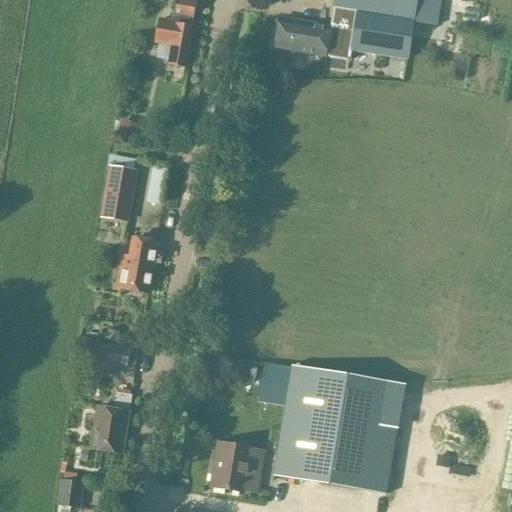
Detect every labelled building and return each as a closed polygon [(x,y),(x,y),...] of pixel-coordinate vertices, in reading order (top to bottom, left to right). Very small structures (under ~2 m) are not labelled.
[(176,0),(175,14),(174,21),(158,18),(153,44),(173,47),(170,64),(185,67),(192,29),(194,18),(197,1),(196,0),(176,0)] [(332,27),(330,27),(280,18),(275,49),(325,58),(350,61),(351,52),(408,61),(417,0),(336,0),(335,8),(332,27)] [(464,17),(487,23),(490,10),(467,5),(464,17)] [(116,134),(133,142),(140,126),(123,118),(116,134)] [(109,166),(100,219),(128,224),(138,171),(109,166)] [(156,244),(140,241),(130,240),(128,256),(119,255),(114,290),(131,292),(147,295),(156,244)] [(292,367),(273,477),(386,495),(405,386),(292,367)] [(116,394),(113,411),(98,409),(92,449),(122,454),(129,414),(132,396),(116,394)] [(218,444),(211,488),(242,493),(244,476),(249,477),(254,450),(218,444)] [(59,480),(56,507),(81,509),(84,483),(59,480)]
